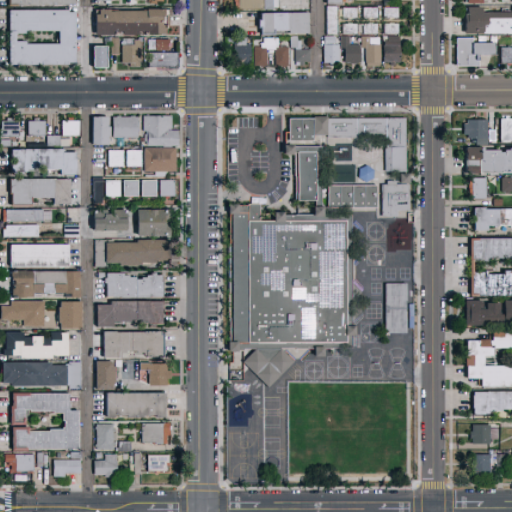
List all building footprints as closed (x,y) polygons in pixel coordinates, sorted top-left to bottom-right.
[(325,34),(336,33),(336,6),(324,6),(325,34)] [(461,34),(511,33),(511,6),(510,7),(510,12),(478,12),(478,7),(461,7),(461,34)] [(355,7),(341,7),(340,17),(354,18),(355,7)] [(71,10),(4,10),(4,65),(71,65),(71,10)] [(167,10),(90,10),(90,34),(164,34),(164,22),(167,22),(167,10)] [(305,13),(259,12),(258,34),(270,34),(270,31),(305,32),(305,13)] [(396,23),(382,22),(382,34),(396,34),(396,23)] [(308,49),(298,49),(298,35),(288,35),(289,47),(293,47),(294,63),(309,63),(308,49)] [(321,63),(337,63),(337,44),(333,43),(333,36),(322,35),(321,63)] [(381,61),(397,62),(398,35),(382,35),(381,61)] [(340,63),(357,63),(357,36),(340,37),(340,63)] [(117,54),(117,37),(108,37),(108,53),(117,54)] [(265,65),(266,49),(273,49),(273,65),(287,65),(287,45),(276,45),(277,37),(261,37),(261,47),(252,47),(251,65),(265,65)] [(490,43),(470,43),(470,37),(454,38),(454,66),(477,65),(477,55),(490,55),(490,43)] [(118,63),(137,62),(137,38),(118,39),(118,63)] [(248,64),(248,39),(231,39),(230,63),(248,64)] [(379,44),(364,43),(363,66),(379,66),(379,44)] [(511,46),(499,47),(499,64),(511,63),(511,46)] [(102,47),(88,47),(88,68),(101,68),(102,47)] [(181,60),(181,69),(175,69),(151,69),(150,60),(157,51),(175,51),(181,51),(181,60)] [(89,143),(105,143),(105,114),(88,115),(89,143)] [(135,136),(135,114),(109,115),(110,137),(135,136)] [(170,114),(141,114),(141,144),(175,145),(176,129),(169,129),(170,114)] [(324,115),(285,116),(285,139),(310,139),(310,134),(324,133),(324,115)] [(511,117),(499,117),(498,141),(511,141),(511,117)] [(485,118),(462,118),(462,136),(474,136),(474,143),(485,143),(485,118)] [(16,135),(15,119),(0,119),(0,133),(0,136),(16,135)] [(42,134),(42,119),(24,119),(25,134),(42,134)] [(76,119),(59,119),(59,134),(76,134),(76,119)] [(412,126),(413,180),(413,183),(391,183),(391,180),(392,146),(357,146),(320,145),(320,155),(329,155),(329,181),(330,195),(358,195),(395,195),(394,190),(402,190),(402,195),(415,194),(416,226),(403,224),(403,228),(380,226),(380,219),(358,219),(337,219),(337,213),(298,212),(298,181),(297,156),(292,156),(293,126),(296,126),(357,126),(412,126)] [(174,146),(142,146),(142,170),(174,170),(174,146)] [(475,171),(511,170),(511,146),(462,146),(462,160),(475,160),(475,171)] [(73,173),(73,148),(8,148),(7,168),(56,168),(56,173),(73,173)] [(121,149),(106,148),(105,165),(121,166),(121,149)] [(138,148),(123,149),(124,165),(139,165),(138,148)] [(511,175),(499,176),(500,190),(511,190),(511,175)] [(483,176),(469,176),(469,197),(483,198),(483,176)] [(66,178),(7,177),(6,202),(26,203),(27,196),(49,197),(49,202),(66,202),(66,178)] [(103,194),(117,195),(118,179),(104,178),(103,194)] [(135,178),(120,179),(120,195),(136,194),(135,178)] [(139,194),(153,194),(153,178),(139,178),(139,194)] [(172,178),(157,178),(157,195),(172,195),(172,178)] [(90,200),(100,200),(101,180),(91,179),(90,200)] [(511,226),(511,206),(471,207),(471,229),(484,228),(484,227),(511,226)] [(161,208),(132,207),(132,234),(161,234),(161,208)] [(3,208),(3,220),(49,221),(49,209),(3,208)] [(95,210),(95,217),(87,217),(87,229),(122,229),(122,210),(95,210)] [(268,214),(267,232),(281,233),(281,224),(297,224),(321,224),(321,219),(333,219),(332,225),(358,225),(360,225),(360,241),(360,302),(360,338),(364,338),(364,347),(359,347),(359,357),(298,357),(288,357),(294,364),(298,368),(300,369),(299,371),(287,383),(275,396),(250,372),(256,364),(262,358),(238,358),(237,358),(235,303),(233,243),(233,215),(237,215),(253,216),(253,214),(268,214)] [(0,223),(0,236),(36,236),(35,223),(0,223)] [(76,224),(61,224),(61,236),(76,236),(76,224)] [(511,235),(468,237),(469,259),(511,258),(511,235)] [(102,239),(102,261),(166,262),(166,239),(102,239)] [(65,242),(6,243),(6,266),(65,265),(65,242)] [(511,293),(511,268),(501,268),(500,271),(469,271),(468,293),(511,293)] [(76,270),(8,269),(8,295),(29,295),(29,293),(76,293),(76,270)] [(159,296),(159,273),(94,273),(93,296),(159,296)] [(382,332),(403,332),(403,282),(382,282),(382,332)] [(413,302),(413,342),(396,342),(396,333),(390,333),(391,302),(391,293),(413,293),(413,302)] [(461,322),(511,321),(511,298),(498,298),(498,301),(480,301),(480,299),(461,298),(461,322)] [(0,318),(20,319),(20,325),(42,325),(42,300),(8,299),(8,304),(0,304),(0,318)] [(159,301),(93,299),(92,325),(109,325),(110,320),(159,321),(159,301)] [(78,327),(77,300),(55,300),(55,327),(78,327)] [(511,329),(488,329),(487,338),(462,338),(462,355),(465,355),(465,377),(477,377),(477,385),(511,385),(511,329)] [(64,331),(45,331),(45,335),(19,335),(19,330),(0,330),(0,354),(16,354),(16,356),(64,356),(64,331)] [(99,354),(160,353),(159,330),(98,331),(99,354)] [(0,384),(63,383),(63,360),(0,361),(0,384)] [(110,360),(92,360),(91,387),(110,388),(110,360)] [(79,387),(78,361),(66,361),(66,387),(79,387)] [(166,384),(167,362),(137,361),(137,368),(147,368),(146,383),(166,384)] [(511,389),(468,390),(469,411),(511,410),(511,412),(511,389)] [(75,448),(75,409),(65,409),(66,392),(9,391),(8,423),(22,423),(22,410),(59,410),(59,429),(24,428),(24,426),(10,426),(10,447),(75,448)] [(161,392),(102,391),(102,415),(161,416),(161,392)] [(166,421),(139,422),(139,442),(166,441),(166,421)] [(93,448),(111,449),(111,423),(94,423),(93,448)] [(496,440),(496,423),(469,424),(469,441),(496,440)] [(32,470),(32,453),(3,453),(3,470),(32,470)] [(91,474),(115,475),(115,454),(102,453),(102,460),(91,460),(91,474)] [(488,453),(470,453),(471,471),(488,471),(488,453)] [(145,469),(165,469),(165,454),(145,454),(145,469)] [(78,472),(78,459),(51,459),(51,475),(62,475),(62,472),(78,472)]
